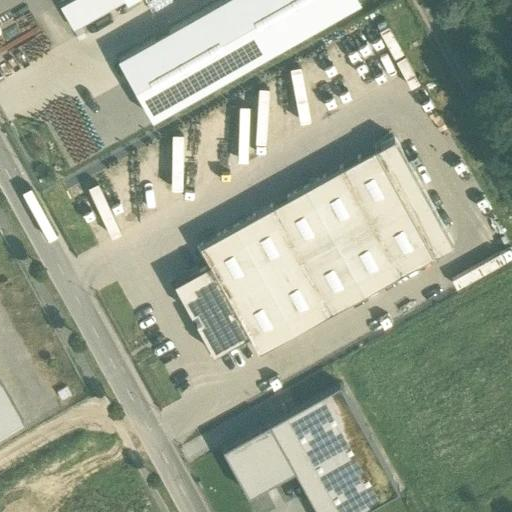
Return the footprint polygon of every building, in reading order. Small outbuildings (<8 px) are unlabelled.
[(120,0),(68,0),(61,4),(73,27),(120,0)] [(219,0),(119,57),(152,116),(358,0),(219,0)] [(248,330),(258,347),(451,239),(393,136),(200,244),(210,262),(248,330)] [(213,349),(248,330),(210,262),(175,282),(213,349)] [(340,384),(280,417),(305,465),(294,471),(317,511),(366,511),(401,493),(340,384)] [(0,437),(22,425),(0,386),(0,437)] [(249,494),(294,471),(305,465),(280,417),(224,446),(249,494)]
